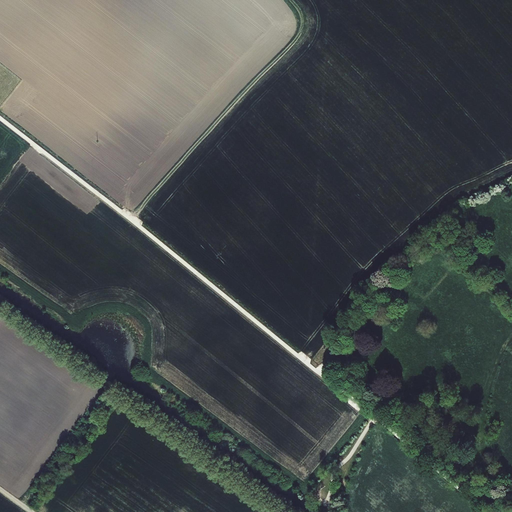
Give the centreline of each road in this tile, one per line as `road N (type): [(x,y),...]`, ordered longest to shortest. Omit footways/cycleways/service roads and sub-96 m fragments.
road 1 (track): [(486,511),(0,118)]
road 2 (track): [(130,219),(299,32),(291,0)]
